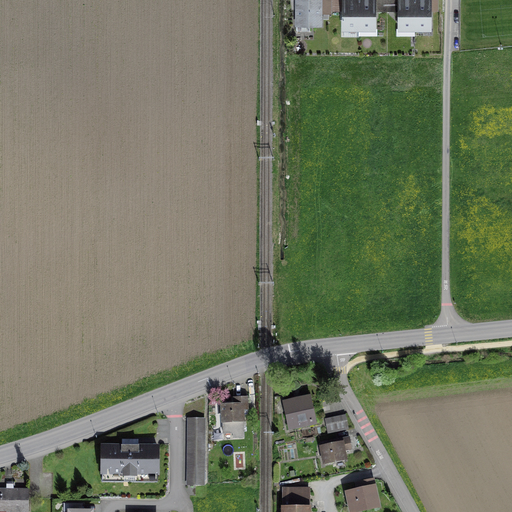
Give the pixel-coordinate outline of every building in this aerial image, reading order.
[(324,1),(297,0),(297,28),(323,29),(324,1)] [(415,30),(415,2),(401,2),(401,30),(415,30)] [(415,2),(415,30),(433,30),(433,2),(415,2)] [(360,31),(360,3),(345,3),(345,31),(360,31)] [(360,3),(360,31),(377,31),(377,3),(360,3)] [(314,398),(286,404),(292,434),(320,428),(314,398)] [(235,408),(224,408),(224,427),(247,426),(247,414),(252,414),(252,400),(235,400),(235,408)] [(348,416),(327,421),(331,436),(352,431),(348,416)] [(203,421),(189,421),(189,484),(203,484),(203,421)] [(346,443),(323,448),(328,468),(351,462),(346,443)] [(165,449),(106,448),(105,479),(165,480),(165,449)] [(377,485),(346,491),(350,511),(359,511),(382,507),(377,485)] [(33,511),(33,492),(0,491),(0,511),(33,511)] [(314,511),(315,491),(285,491),(285,511),(314,511)]
